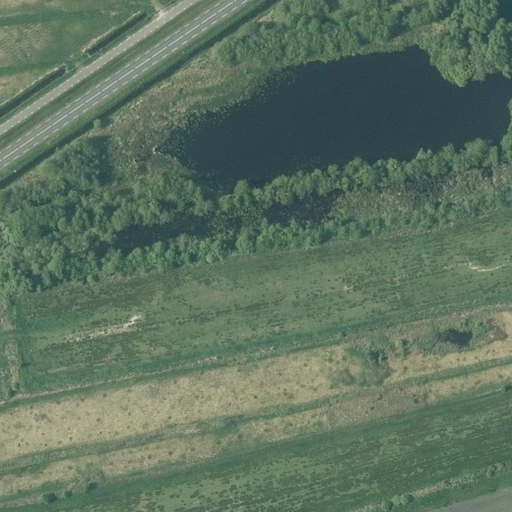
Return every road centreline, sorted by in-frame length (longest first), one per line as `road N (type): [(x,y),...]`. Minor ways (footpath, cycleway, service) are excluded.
road 1 (primary): [(0,161),(236,0)]
road 2 (unclassified): [(0,131),(192,0)]
